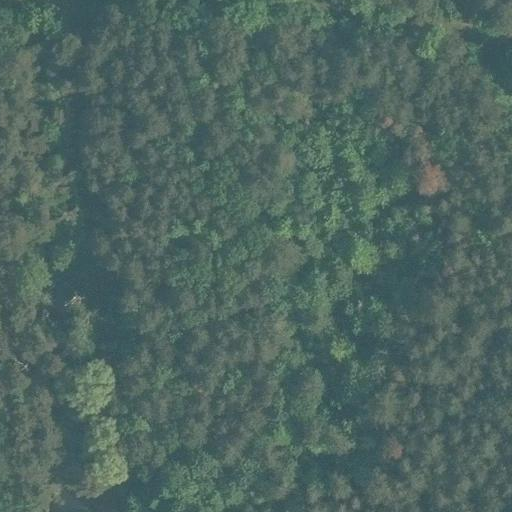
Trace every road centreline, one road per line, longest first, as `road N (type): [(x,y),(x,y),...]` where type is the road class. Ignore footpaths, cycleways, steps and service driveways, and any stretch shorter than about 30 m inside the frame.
road 1 (track): [(63,0),(93,511)]
road 2 (track): [(511,26),(322,0)]
road 3 (unknown): [(15,511),(0,361)]
